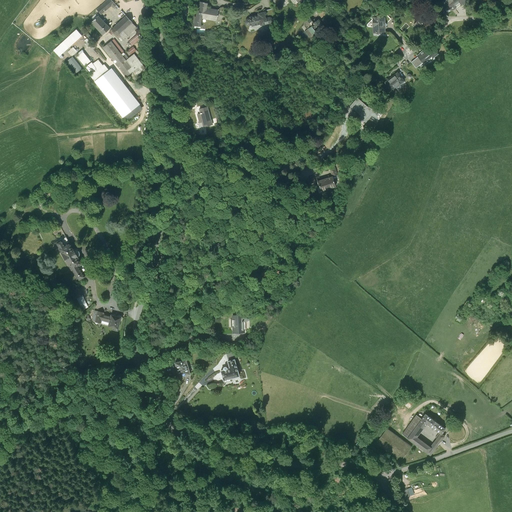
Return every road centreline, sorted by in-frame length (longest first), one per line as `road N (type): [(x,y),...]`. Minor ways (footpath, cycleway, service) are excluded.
road 1 (residential): [(165,418),(134,347),(169,172),(162,0)]
road 2 (track): [(282,511),(194,465),(165,418)]
road 3 (unclassified): [(511,431),(381,481)]
road 4 (residential): [(511,0),(495,14),(453,18),(398,63)]
